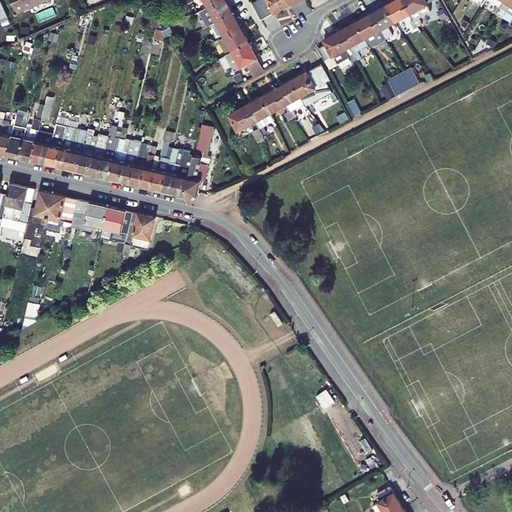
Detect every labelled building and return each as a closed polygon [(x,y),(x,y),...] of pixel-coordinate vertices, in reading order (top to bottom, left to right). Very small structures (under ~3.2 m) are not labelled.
[(0,0),(0,21),(9,17),(1,0),(0,0)] [(12,0),(17,12),(46,0),(12,0)] [(233,13),(226,0),(220,0),(209,6),(200,11),(208,26),(217,21),(233,13)] [(259,0),(252,4),(261,20),(290,4),(287,0),(259,0)] [(396,0),(387,5),(396,22),(410,13),(403,0),(396,0)] [(403,0),(410,13),(414,20),(418,27),(423,24),(419,18),(432,11),(428,3),(433,0),(403,0)] [(488,0),(498,5),(494,11),(497,14),(501,8),(505,0),(488,0)] [(511,0),(505,0),(501,8),(511,14),(511,0)] [(386,39),(394,35),(389,25),(396,22),(387,5),(372,14),(386,39)] [(217,21),(225,36),(241,27),(233,13),(217,21)] [(357,22),(366,38),(369,45),(371,47),(386,39),(372,14),(357,22)] [(158,21),(150,19),(148,25),(157,27),(158,21)] [(342,30),(358,60),(362,58),(358,51),(369,45),(366,38),(357,22),(342,30)] [(159,23),(155,39),(165,41),(166,36),(159,23)] [(161,26),(166,35),(173,32),(169,23),(161,26)] [(250,42),(241,27),(225,36),(212,44),(214,47),(220,44),(227,55),(250,42)] [(327,44),(318,48),(319,49),(330,69),(351,57),(354,62),(358,60),(342,30),(324,40),(327,44)] [(247,64),(258,58),(250,42),(227,55),(226,55),(233,67),(226,71),(228,74),(247,64)] [(264,69),(258,58),(247,64),(253,75),(264,69)] [(331,80),(323,64),(292,80),(301,96),(317,88),(331,80)] [(404,73),(413,88),(421,83),(413,68),(404,73)] [(404,73),(389,81),(397,96),(413,88),(404,73)] [(301,96),(292,80),(277,88),(286,105),(290,111),(294,118),(297,116),(294,110),(305,104),(305,103),(301,96)] [(382,87),(389,100),(396,96),(389,83),(382,87)] [(277,88),(262,97),(271,113),(286,105),(277,88)] [(301,96),(305,103),(315,97),(320,94),(317,88),(301,96)] [(315,97),(319,104),(324,102),(320,94),(315,97)] [(45,105),(42,118),(49,120),(54,96),(48,95),(45,105)] [(271,113),(262,97),(247,105),(256,121),(260,128),(264,135),(267,132),(264,126),(275,120),(271,113)] [(356,116),(363,112),(355,98),(348,102),(356,116)] [(27,127),(20,157),(32,160),(37,140),(39,130),(40,128),(42,118),(45,105),(40,104),(37,118),(35,117),(33,127),(28,126),(27,127)] [(247,105),(230,114),(239,131),(256,121),(247,105)] [(24,116),(30,117),(31,112),(25,110),(19,109),(17,115),(24,116)] [(285,114),(289,121),(294,118),(290,111),(285,114)] [(8,154),(20,157),(27,127),(21,126),(24,116),(17,115),(15,127),(8,154)] [(24,116),(21,126),(27,127),(28,126),(30,117),(24,116)] [(5,120),(0,141),(0,152),(8,154),(15,127),(9,125),(11,121),(5,120)] [(239,131),(242,138),(255,130),(260,128),(256,121),(239,131)] [(52,143),(47,163),(58,166),(67,125),(57,123),(52,143)] [(58,166),(68,168),(78,127),(67,125),(58,166)] [(118,130),(118,127),(112,125),(110,136),(100,176),(111,178),(120,137),(116,136),(118,130)] [(205,180),(209,165),(201,163),(203,156),(207,157),(214,128),(203,125),(196,155),(195,155),(194,158),(185,196),(194,198),(199,195),(199,194),(202,179),(205,180)] [(68,168),(79,171),(88,130),(78,127),(68,168)] [(79,171),(89,173),(98,136),(94,135),(95,129),(89,128),(88,130),(79,171)] [(255,130),(259,137),(264,135),(260,128),(255,130)] [(121,181),(131,140),(126,139),(128,133),(122,131),(120,137),(111,178),(121,181)] [(164,141),(170,142),(172,143),(174,132),(167,131),(164,141)] [(89,173),(100,176),(110,136),(99,133),(98,136),(89,173)] [(141,143),(142,141),(131,139),(131,140),(121,181),(132,183),(141,143)] [(32,160),(47,163),(52,143),(37,140),(32,160)] [(153,188),(164,191),(171,158),(166,157),(169,146),(170,142),(164,141),(161,156),(153,188)] [(141,143),(132,183),(143,186),(152,145),(141,143)] [(143,186),(153,188),(161,156),(156,155),(158,147),(152,145),(143,186)] [(164,191),(174,193),(184,150),(174,147),(171,158),(164,191)] [(174,193),(185,196),(194,158),(189,157),(190,154),(190,150),(185,149),(184,150),(174,193)] [(201,163),(209,165),(211,158),(207,157),(203,156),(201,163)] [(0,180),(0,216),(3,218),(4,216),(9,194),(0,192),(0,184),(1,180),(0,180)] [(30,187),(12,183),(9,194),(4,216),(28,222),(32,204),(26,202),(30,187)] [(55,193),(42,190),(34,222),(42,224),(42,226),(38,225),(34,245),(42,247),(46,228),(55,193)] [(78,199),(76,198),(55,193),(46,228),(63,232),(64,225),(72,226),(78,199)] [(104,228),(109,206),(78,199),(72,226),(69,237),(73,238),(76,227),(92,231),(94,225),(104,228)] [(104,228),(102,237),(119,241),(117,250),(124,252),(133,212),(109,206),(104,228)] [(124,252),(123,254),(129,255),(131,248),(136,249),(136,246),(149,249),(156,217),(133,212),(124,252)] [(214,262),(228,251),(215,236),(201,248),(214,262)] [(29,301),(26,315),(37,318),(41,304),(29,301)] [(26,315),(23,328),(36,321),(37,318),(26,315)] [(324,380),(313,386),(325,406),(336,400),(330,390),(333,389),(329,383),(327,385),(324,380)] [(377,511),(395,511),(404,507),(395,492),(394,492),(390,485),(377,493),(381,500),(378,502),(379,503),(374,506),(377,511)]
